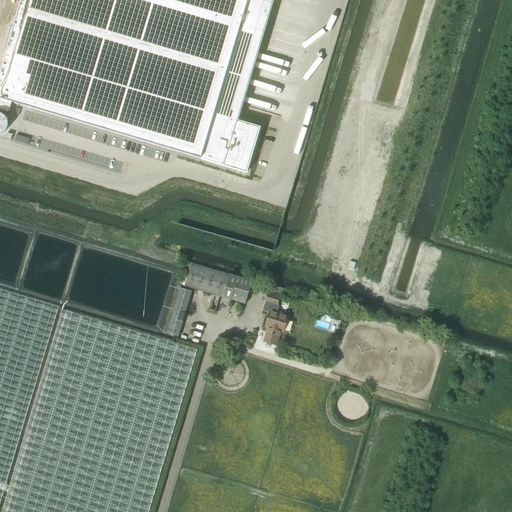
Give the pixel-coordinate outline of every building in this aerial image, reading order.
[(22,0),(0,74),(0,110),(9,113),(12,103),(246,172),(260,128),(237,121),(238,119),(273,0),(22,0)] [(222,297),(239,303),(245,304),(252,281),(229,274),(191,263),(184,287),(222,298),(222,297)] [(272,292),(289,297),(290,292),(286,291),(286,289),(274,285),(272,292)] [(179,337),(192,291),(179,288),(166,333),(179,337)] [(0,505),(59,307),(0,289),(0,505)] [(277,346),(280,337),(281,333),(284,334),(289,317),(276,313),(278,307),(277,306),(280,298),(268,294),(265,303),(269,304),(267,311),(270,311),(265,328),(268,329),(264,342),(277,346)] [(148,511),(197,350),(66,310),(62,309),(1,511),(148,511)]
